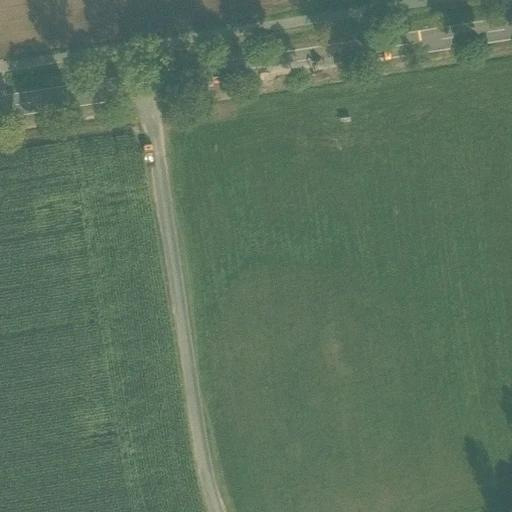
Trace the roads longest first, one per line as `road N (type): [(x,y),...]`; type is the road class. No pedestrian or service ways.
road 1 (unclassified): [(142,87),(210,511)]
road 2 (tertiary): [(142,87),(511,30)]
road 3 (tertiary): [(0,110),(142,87)]
